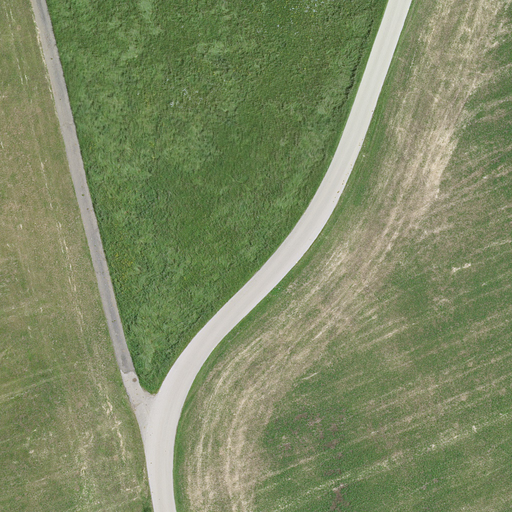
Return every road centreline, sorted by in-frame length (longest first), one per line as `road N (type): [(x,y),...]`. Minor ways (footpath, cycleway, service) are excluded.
road 1 (unclassified): [(164,511),(151,443),(174,390),(320,209),(400,0)]
road 2 (track): [(151,443),(37,0)]
